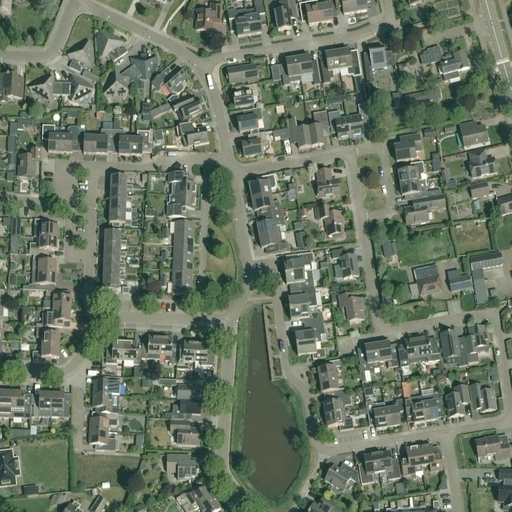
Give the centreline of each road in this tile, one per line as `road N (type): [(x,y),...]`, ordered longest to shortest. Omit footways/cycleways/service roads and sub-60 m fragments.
road 1 (residential): [(446,434),(321,451),(304,393),(287,376),(271,271),(249,273)]
road 2 (residential): [(511,417),(494,314),(378,333),(360,221)]
road 3 (unclassified): [(202,70),(217,59),(367,34),(392,19),(387,0)]
road 4 (residential): [(229,324),(219,460),(250,511)]
road 5 (unclassified): [(202,70),(75,0)]
road 6 (residential): [(97,332),(112,320),(229,324)]
road 7 (residential): [(360,221),(393,214),(382,149),(349,154)]
road 8 (residential): [(95,166),(226,160)]
road 9 (residential): [(349,154),(229,175)]
